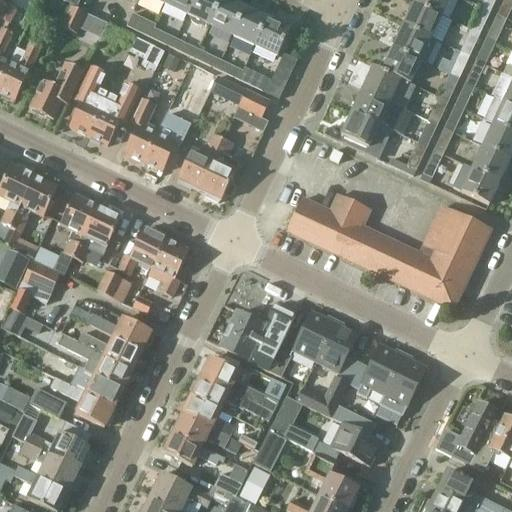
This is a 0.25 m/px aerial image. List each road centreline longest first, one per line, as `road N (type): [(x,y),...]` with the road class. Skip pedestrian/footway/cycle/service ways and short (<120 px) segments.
road 1 (residential): [(103,511),(235,244)]
road 2 (residential): [(235,244),(0,131)]
road 3 (residential): [(465,357),(235,244)]
road 4 (residential): [(235,244),(342,13)]
road 5 (residential): [(387,511),(465,357)]
